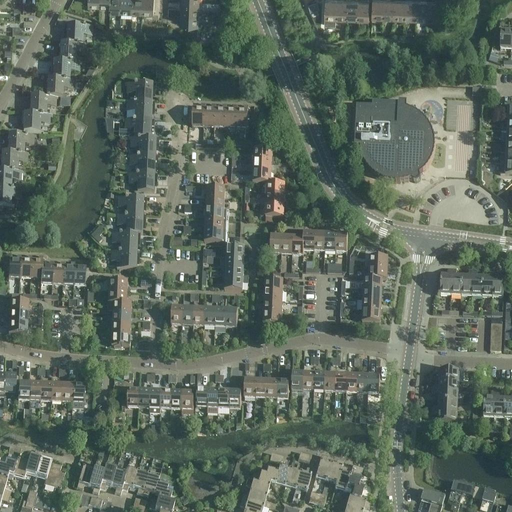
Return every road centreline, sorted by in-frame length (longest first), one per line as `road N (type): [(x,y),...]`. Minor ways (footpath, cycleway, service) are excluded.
road 1 (tertiary): [(426,237),(348,207),(291,94),(256,0)]
road 2 (residential): [(178,101),(154,364)]
road 3 (residential): [(408,353),(320,338),(208,365),(154,364)]
road 4 (tertiary): [(400,511),(396,444),(408,353)]
road 5 (residential): [(154,364),(0,347)]
road 6 (residential): [(0,106),(59,0)]
